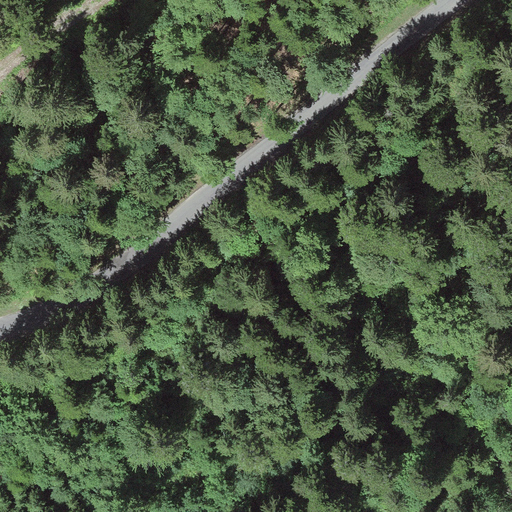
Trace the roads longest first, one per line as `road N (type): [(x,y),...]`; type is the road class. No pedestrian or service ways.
road 1 (tertiary): [(0,327),(99,286),(461,0)]
road 2 (track): [(0,71),(97,0)]
